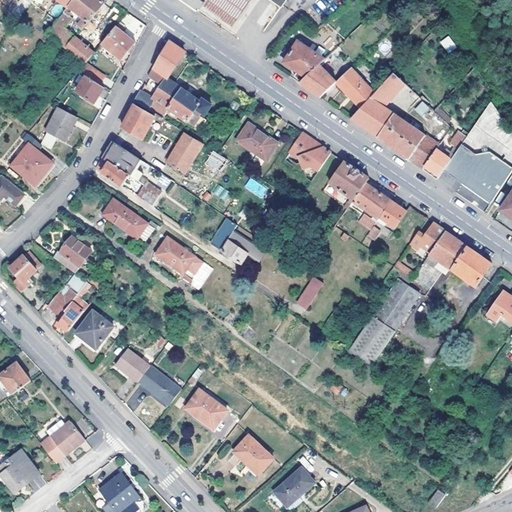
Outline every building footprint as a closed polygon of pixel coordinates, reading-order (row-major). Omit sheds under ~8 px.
[(47,34),(84,65),(84,64),(94,53),(65,30),(73,21),(69,17),(74,11),(85,19),(79,27),(83,30),(105,3),(100,0),(76,0),(69,8),(58,21),(47,34)] [(59,0),(69,8),(76,0),(59,0)] [(229,19),(243,0),(216,0),(212,6),(229,19)] [(116,26),(102,43),(123,59),(136,43),(116,26)] [(439,42),(448,54),(457,47),(448,35),(439,42)] [(185,51),(170,41),(163,54),(150,76),(163,85),(169,78),(185,51)] [(341,53),(337,48),(333,51),(326,58),(299,41),(284,62),(298,71),(295,76),(302,81),(321,63),(323,60),(328,65),(341,53)] [(352,67),(366,53),(362,49),(347,62),(352,67)] [(321,97),(337,81),(321,63),(302,81),(300,82),(309,89),(321,97)] [(84,65),(79,71),(86,76),(77,91),(95,103),(105,87),(99,84),(104,77),(84,64),(84,65)] [(375,93),(352,67),(337,81),(362,107),(375,93)] [(430,137),(377,100),(398,78),(394,73),(375,93),(362,107),(351,118),(386,141),(410,158),(412,156),(426,141),(430,137)] [(197,110),(200,112),(208,102),(199,96),(198,98),(184,88),(177,84),(169,78),(163,85),(155,99),(170,109),(171,110),(183,118),(189,111),(193,114),(197,110)] [(142,91),(136,102),(164,120),(171,110),(170,109),(155,99),(142,91)] [(423,116),(429,106),(420,101),(414,111),(423,116)] [(130,116),(123,127),(143,139),(156,118),(136,106),(130,116)] [(79,118),(59,108),(41,145),(52,150),(58,138),(66,142),(79,118)] [(447,122),(451,119),(440,108),(436,112),(447,122)] [(267,160),(279,144),(251,125),(248,123),(238,140),(267,160)] [(253,123),(251,125),(279,144),(280,141),(253,123)] [(448,139),(450,141),(454,137),(461,129),(454,123),(443,134),(448,139)] [(314,141),(298,129),(287,144),(299,153),(305,168),(313,165),(321,171),(332,153),(324,148),(317,151),(314,141)] [(183,174),(203,143),(191,136),(191,135),(186,133),(167,164),(183,174)] [(13,166),(36,184),(53,164),(38,152),(43,146),(41,145),(28,135),(24,140),(30,145),(13,166)] [(419,160),(426,165),(432,160),(441,150),(448,143),(445,141),(441,136),(432,144),(426,141),(412,156),(419,160)] [(432,160),(462,183),(461,176),(466,170),(472,169),(474,166),(473,160),(478,154),(454,137),(450,141),(448,143),(441,150),(432,160)] [(104,158),(130,176),(138,181),(146,186),(147,183),(148,182),(144,178),(146,175),(136,167),(142,160),(114,141),(109,150),(104,158)] [(212,150),(204,164),(218,172),(226,159),(212,150)] [(462,183),(490,204),(511,172),(504,166),(504,162),(492,152),(478,154),(473,160),(474,166),(472,169),(466,170),(461,176),(462,183)] [(130,176),(104,158),(100,166),(97,170),(122,187),(130,176)] [(359,171),(344,161),(330,183),(352,197),(345,207),(349,210),(355,201),(381,218),(381,217),(398,228),(409,211),(404,208),(392,200),(381,192),(367,183),(370,178),(359,171)] [(53,164),(36,184),(40,188),(57,167),(53,164)] [(166,188),(172,180),(158,171),(153,179),(166,188)] [(0,203),(6,196),(16,205),(25,194),(4,177),(0,181),(0,203)] [(244,190),(264,197),(268,186),(248,179),(244,190)] [(138,197),(146,186),(138,181),(131,192),(138,197)] [(146,186),(138,197),(154,208),(163,194),(147,183),(146,186)] [(218,184),(213,193),(225,201),(230,192),(218,184)] [(25,194),(16,205),(19,207),(28,197),(25,194)] [(511,195),(500,211),(511,219),(511,195)] [(151,239),(159,228),(157,227),(151,223),(116,199),(106,215),(140,238),(143,234),(151,239)] [(361,223),(373,230),(378,223),(366,216),(361,223)] [(235,232),(240,226),(232,221),(214,245),(222,250),(229,241),(235,232)] [(428,256),(445,231),(439,227),(434,223),(425,237),(419,233),(410,246),(417,251),(421,246),(427,250),(423,256),(426,258),(428,256)] [(445,231),(428,256),(451,272),(468,247),(457,239),(445,231)] [(235,232),(229,241),(232,243),(225,253),(242,265),(249,255),(260,262),(266,254),(235,232)] [(61,252),(56,259),(74,272),(77,275),(94,254),(73,238),(62,253),(61,252)] [(159,255),(187,274),(186,278),(199,286),(214,265),(206,259),(204,262),(170,238),(159,255)] [(482,257),(468,247),(451,272),(475,288),(492,264),(482,257)] [(25,255),(10,267),(11,268),(9,270),(11,273),(14,272),(19,277),(13,282),(22,292),(34,282),(30,277),(38,270),(37,269),(41,265),(30,253),(26,255),(25,255)] [(412,280),(436,295),(451,272),(428,256),(426,258),(414,276),(412,280)] [(398,264),(395,268),(412,280),(414,276),(398,264)] [(102,289),(107,282),(96,273),(90,280),(102,289)] [(297,306),(306,312),(325,284),(316,278),(297,306)] [(399,281),(374,318),(355,346),(376,361),(395,332),(420,295),(399,281)] [(101,292),(88,282),(83,290),(92,296),(95,298),(101,292)] [(64,287),(57,296),(64,300),(70,293),(64,287)] [(511,320),(511,297),(504,292),(488,314),(497,321),(503,313),(511,320)] [(64,300),(57,296),(48,309),(60,319),(71,305),(77,298),(70,293),(64,300)] [(80,312),(83,314),(95,298),(92,296),(80,312)] [(71,305),(60,319),(58,322),(69,331),(83,314),(80,312),(71,305)] [(115,325),(93,310),(77,333),(99,349),(115,325)] [(139,383),(170,407),(183,389),(177,385),(151,366),(150,367),(128,350),(116,366),(139,383)] [(13,394),(17,392),(32,381),(19,363),(0,376),(13,394)] [(177,385),(183,389),(187,384),(182,379),(177,385)] [(201,391),(187,409),(214,429),(228,410),(201,391)] [(47,430),(66,454),(84,440),(69,422),(64,426),(60,421),(47,430)] [(250,435),(234,452),(259,475),(275,458),(250,435)] [(66,454),(51,436),(41,443),(56,462),(66,454)] [(24,485),(38,474),(20,451),(0,466),(0,467),(6,475),(3,478),(14,491),(20,486),(19,484),(22,482),(24,485)] [(301,502),(297,497),(315,481),(302,467),(275,491),(292,510),(301,502)] [(141,497),(123,473),(101,490),(111,503),(102,509),(104,511),(135,511),(140,509),(135,502),(141,497)] [(20,486),(14,491),(14,492),(24,485),(22,482),(19,484),(20,486)] [(439,491),(429,504),(436,510),(447,497),(439,491)]
